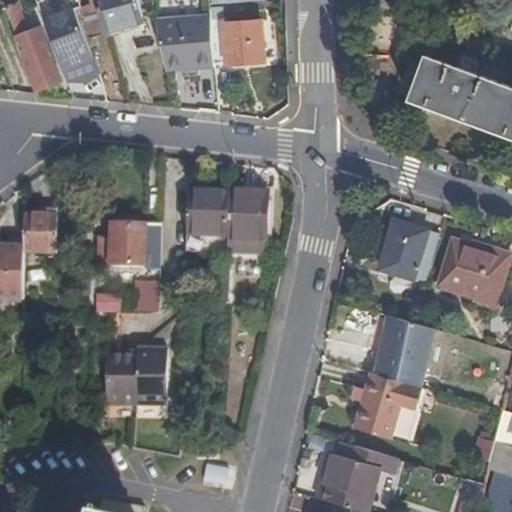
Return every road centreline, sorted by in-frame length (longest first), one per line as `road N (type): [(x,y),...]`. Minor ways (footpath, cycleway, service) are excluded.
road 1 (tertiary): [(324,155),(324,214),(259,511)]
road 2 (residential): [(324,155),(62,126)]
road 3 (residential): [(511,212),(324,155)]
road 4 (residential): [(317,0),(324,155)]
